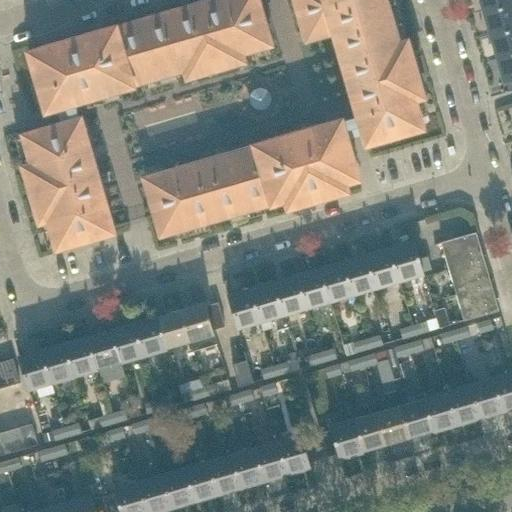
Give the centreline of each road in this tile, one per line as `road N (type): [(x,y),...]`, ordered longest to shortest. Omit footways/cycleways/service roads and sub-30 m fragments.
road 1 (residential): [(489,170),(31,306),(0,205)]
road 2 (residential): [(511,441),(279,511)]
road 3 (residential): [(438,0),(489,170)]
